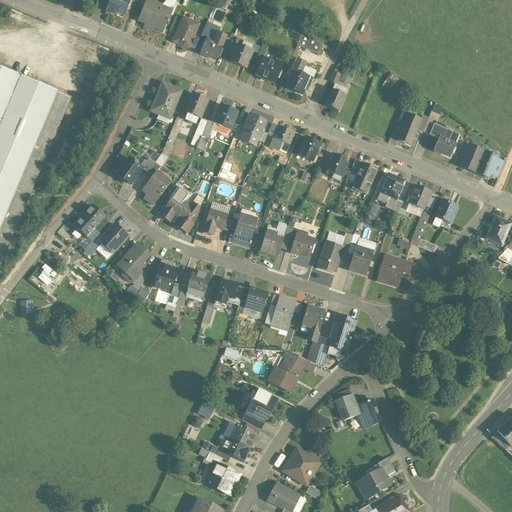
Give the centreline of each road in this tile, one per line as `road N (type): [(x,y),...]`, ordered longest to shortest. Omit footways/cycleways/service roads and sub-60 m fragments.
road 1 (residential): [(492,200),(155,59)]
road 2 (residential): [(391,321),(171,245),(95,183)]
road 3 (residential): [(240,511),(287,428),(363,355)]
road 4 (residential): [(363,355),(417,482),(437,495)]
road 5 (residential): [(391,321),(492,200)]
road 6 (residential): [(155,59),(15,0)]
road 7 (residential): [(155,59),(95,183)]
road 8 (secondary): [(437,495),(447,465),(511,389)]
